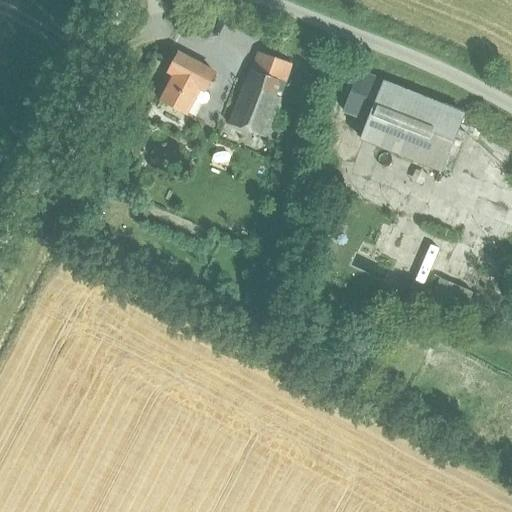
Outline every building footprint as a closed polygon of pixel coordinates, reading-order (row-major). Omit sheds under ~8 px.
[(265,139),(292,64),(256,51),(229,126),(265,139)] [(206,89),(216,71),(180,52),(170,71),(172,72),(172,73),(173,73),(174,72),(175,73),(161,99),(188,113),(201,87),(206,89)] [(367,123),(360,141),(440,172),(442,166),(452,140),(460,143),(464,133),(456,130),(462,114),(358,74),(342,113),(367,123)] [(345,145),(350,124),(338,121),(333,142),(345,145)] [(378,186),(374,196),(412,210),(416,199),(378,186)] [(386,252),(393,233),(380,228),(372,247),(386,252)] [(472,293),(440,279),(430,301),(462,315),(472,293)] [(502,316),(502,317),(511,326),(511,306),(502,316)]
